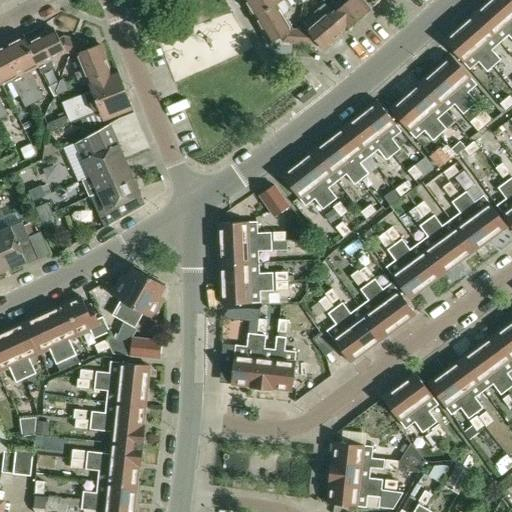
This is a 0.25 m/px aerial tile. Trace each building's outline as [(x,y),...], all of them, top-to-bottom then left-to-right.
[(244,0),(255,17),(283,0),(244,0)] [(290,11),(283,0),(255,17),(270,43),(281,36),(284,41),(296,42),(297,30),(292,29),(283,15),(290,11)] [(342,0),(333,0),(326,7),(330,11),(345,30),(369,9),(361,0),(349,0),(346,3),(342,0)] [(511,38),(511,25),(489,0),(475,13),(493,34),(500,42),(509,35),(511,38)] [(511,0),(489,0),(511,25),(511,0)] [(345,30),(330,11),(326,7),(324,4),(302,23),(308,30),(307,30),(301,30),(299,43),(311,44),(315,41),(323,49),(345,30)] [(475,13),(460,26),(494,65),(501,59),(493,49),(500,42),(493,34),(475,13)] [(460,26),(445,40),(470,69),(479,61),(487,71),(494,65),(460,26)] [(45,32),(27,42),(39,64),(43,72),(54,67),(50,58),(64,51),(69,52),(74,38),(64,36),(59,38),(53,27),(45,32)] [(24,36),(7,45),(35,102),(43,98),(28,69),(39,64),(27,42),(24,36)] [(79,84),(88,81),(111,72),(100,44),(89,48),(86,42),(78,40),(73,53),(78,54),(83,69),(75,72),(79,84)] [(0,48),(0,81),(0,82),(1,83),(11,78),(26,106),(35,102),(7,45),(0,48)] [(469,92),(477,85),(452,55),(437,68),(471,107),(478,101),(469,92)] [(437,68),(421,82),(447,111),(456,104),(464,113),(471,107),(437,68)] [(66,111),(125,88),(117,70),(111,72),(88,81),(92,92),(63,103),(66,111)] [(68,90),(63,78),(60,80),(56,92),(57,95),(68,90)] [(421,82),(406,95),(440,134),(447,128),(455,121),(447,111),(421,82)] [(46,122),(45,134),(80,118),(99,109),(103,119),(133,108),(125,88),(66,111),(66,113),(46,122)] [(406,95),(391,109),(417,138),(425,131),(433,140),(440,134),(406,95)] [(511,98),(510,96),(499,104),(505,111),(511,105),(511,98)] [(393,138),(402,131),(379,101),(362,114),(394,154),(401,149),(393,138)] [(484,109),(478,115),(486,125),(493,119),(484,109)] [(386,160),(394,154),(362,114),(347,126),(365,149),(370,156),(378,149),(386,160)] [(480,131),(486,125),(478,115),(471,121),(480,131)] [(76,140),(63,146),(77,181),(82,179),(127,160),(120,143),(118,144),(117,140),(118,139),(111,122),(76,140)] [(341,130),(331,138),(362,179),(378,166),(370,156),(365,149),(347,126),(341,130)] [(331,138),(316,150),(327,164),(339,180),(347,174),(355,184),(362,179),(331,138)] [(451,149),(455,153),(456,154),(465,146),(460,141),(451,149)] [(463,149),(469,156),(479,148),(473,141),(463,149)] [(447,144),(433,156),(441,165),(455,153),(451,149),(447,144)] [(327,164),(316,150),(299,162),(330,203),(337,198),(330,187),(339,180),(327,164)] [(89,196),(90,195),(98,192),(134,177),(127,160),(82,179),(89,196)] [(299,162),(283,175),(306,205),(315,198),(323,209),(330,203),(299,162)] [(503,178),(510,173),(503,162),(495,168),(503,178)] [(443,172),(449,179),(459,172),(453,164),(443,172)] [(408,171),(415,181),(423,175),(415,165),(408,171)] [(134,177),(98,192),(90,195),(98,213),(105,227),(123,216),(118,204),(141,194),(134,177)] [(401,197),(411,189),(405,182),(395,190),(401,197)] [(450,198),(457,192),(450,182),(442,187),(450,198)] [(497,204),(511,224),(511,193),(505,183),(497,189),(505,199),(497,204)] [(40,184),(28,190),(33,201),(45,195),(40,184)] [(260,195),(274,216),(289,207),(274,185),(260,195)] [(384,197),(390,205),(400,198),(394,189),(384,197)] [(490,238),(507,226),(484,194),(475,201),(467,190),(460,196),(490,238)] [(451,218),(474,250),(490,238),(460,196),(452,201),(460,212),(451,218)] [(35,206),(40,217),(52,212),(47,201),(35,206)] [(424,201),(416,206),(424,217),(432,211),(424,201)] [(340,202),(333,207),(337,213),(341,218),(348,213),(340,202)] [(360,211),(366,219),(376,211),(370,204),(360,211)] [(424,217),(416,206),(409,212),(417,222),(424,217)] [(331,224),(339,217),(333,209),(324,216),(331,224)] [(52,212),(40,217),(45,228),(57,223),(52,212)] [(457,262),(474,250),(451,218),(442,225),(434,214),(427,220),(457,262)] [(425,251),(441,274),(457,262),(427,220),(419,225),(427,236),(418,242),(425,251)] [(10,226),(0,230),(0,249),(8,269),(25,261),(26,263),(37,258),(22,221),(10,226)] [(257,221),(247,222),(219,223),(219,243),(271,241),(271,232),(258,233),(257,221)] [(342,222),(335,228),(343,238),(350,232),(342,222)] [(392,226),(385,232),(393,242),(400,237),(392,226)] [(273,232),(273,241),(286,240),(285,232),(273,232)] [(393,242),(385,232),(378,237),(386,248),(393,242)] [(394,244),(424,286),(441,274),(425,251),(418,242),(409,249),(401,238),(394,244)] [(219,243),(220,264),(259,262),(258,251),(287,250),(287,240),(286,240),(273,241),(271,241),(219,243)] [(394,260),(386,266),(409,297),(424,286),(394,244),(386,249),(394,260)] [(0,272),(8,269),(0,249),(0,272)] [(220,264),(220,284),(273,282),(273,273),(259,273),(259,262),(220,264)] [(365,265),(358,271),(366,281),(373,276),(365,265)] [(149,277),(133,268),(127,278),(122,275),(112,295),(121,300),(113,316),(124,322),(149,277)] [(358,285),(365,280),(357,270),(351,274),(358,285)] [(275,273),(276,282),(289,281),(288,272),(275,273)] [(152,319),(163,298),(159,296),(165,285),(149,277),(124,322),(135,327),(142,314),(152,319)] [(399,326),(415,314),(392,281),(383,288),(375,278),(368,284),(399,326)] [(289,290),(289,281),(276,282),(276,290),(289,290)] [(260,303),(260,291),(273,290),(273,282),(220,284),(221,304),(260,303)] [(382,338),(399,326),(368,284),(360,289),(368,299),(359,306),(382,338)] [(324,294),(332,304),(339,298),(331,288),(324,294)] [(326,311),(333,306),(325,295),(318,301),(326,311)] [(86,308),(81,297),(65,304),(79,335),(90,330),(94,339),(109,333),(103,317),(97,320),(90,306),(86,308)] [(342,302),(335,308),(365,350),(382,338),(359,306),(350,312),(342,302)] [(79,335),(65,304),(45,314),(70,367),(79,363),(68,339),(79,335)] [(227,308),(221,316),(221,319),(258,322),(259,307),(252,307),(227,308)] [(335,323),(326,329),(349,361),(365,350),(335,308),(327,313),(335,323)] [(49,349),(60,372),(70,367),(45,314),(24,323),(38,353),(49,349)] [(258,319),(257,332),(266,332),(267,320),(258,319)] [(288,320),(278,319),(277,332),(286,333),(288,320)] [(121,342),(113,354),(159,360),(161,342),(132,338),(137,329),(135,327),(124,322),(116,339),(121,342)] [(38,353),(24,323),(4,332),(18,361),(25,377),(26,377),(28,385),(36,382),(33,374),(35,373),(28,358),(38,353)] [(511,327),(509,324),(493,335),(511,360),(511,327)] [(312,338),(325,355),(334,349),(321,331),(312,338)] [(0,333),(0,370),(9,367),(16,382),(25,377),(18,361),(4,332),(0,333)] [(248,333),(246,346),(222,344),(220,375),(231,376),(230,384),(250,386),(249,388),(250,388),(255,347),(257,334),(248,333)] [(271,390),(274,349),(264,348),(266,335),(257,334),(255,347),(250,388),(271,390)] [(511,379),(508,374),(511,370),(511,360),(493,335),(477,347),(508,389),(511,386),(511,379)] [(116,339),(110,336),(107,340),(111,348),(113,354),(121,342),(116,339)] [(291,390),(295,362),(295,351),(284,350),(286,337),(276,336),(275,349),(274,349),(271,390),(271,391),(271,388),(291,390)] [(98,354),(111,348),(107,340),(94,346),(98,354)] [(477,347),(461,359),(484,391),(493,385),(500,395),(508,389),(477,347)] [(484,391),(461,359),(444,372),(476,413),(483,408),(475,398),(484,391)] [(110,362),(108,373),(96,372),(95,380),(147,385),(149,366),(110,362)] [(80,370),(79,379),(90,380),(92,380),(93,371),(80,370)] [(476,413),(444,372),(428,384),(451,415),(460,409),(468,419),(476,413)] [(439,405),(415,373),(399,386),(429,427),(436,421),(429,412),(439,405)] [(89,390),(90,380),(79,379),(77,378),(76,388),(89,390)] [(106,390),(105,402),(144,405),(147,385),(95,380),(94,389),(106,390)] [(399,386),(382,398),(405,430),(415,423),(422,432),(429,427),(399,386)] [(511,396),(510,393),(503,399),(510,409),(511,407),(511,396)] [(105,402),(103,413),(91,412),(90,420),(142,425),(144,405),(105,402)] [(73,419),(75,419),(86,419),(86,410),(74,409),(73,419)] [(478,417),(486,427),(493,421),(486,411),(478,417)] [(484,425),(477,415),(469,420),(477,431),(484,425)] [(36,417),(19,419),(22,436),(34,435),(36,417)] [(86,419),(75,419),(75,428),(87,429),(88,420),(86,419)] [(112,432),(111,443),(142,446),(145,426),(142,425),(90,420),(89,429),(112,432)] [(49,422),(37,421),(35,434),(47,435),(49,422)] [(438,423),(431,429),(438,439),(445,434),(438,423)] [(0,453),(4,451),(10,449),(0,425),(0,453)] [(431,430),(424,435),(432,446),(439,440),(431,430)] [(372,459),(373,446),(334,442),(332,463),(330,462),(330,463),(370,468),(384,469),(385,460),(372,459)] [(140,467),(142,446),(111,443),(110,455),(87,453),(87,461),(138,467),(140,467)] [(425,461),(426,461),(421,455),(411,443),(398,462),(386,460),(385,469),(418,473),(425,461)] [(4,451),(2,472),(31,476),(33,450),(15,448),(15,452),(4,451)] [(72,450),(71,459),(84,460),(85,451),(72,450)] [(501,475),(511,465),(511,461),(506,454),(499,460),(499,461),(494,466),(501,475)] [(462,466),(471,470),(477,459),(468,455),(462,466)] [(83,469),(84,460),(71,459),(70,468),(83,469)] [(136,486),(138,467),(87,461),(86,470),(97,471),(96,482),(106,483),(136,486)] [(369,478),(370,468),(330,463),(328,483),(330,484),(382,490),(383,480),(369,478)] [(469,472),(456,465),(444,486),(458,493),(469,472)] [(499,483),(505,490),(511,484),(511,478),(509,475),(499,483)] [(398,481),(385,479),(384,488),(397,490),(398,481)] [(45,482),(35,481),(34,495),(44,496),(45,482)] [(133,506),(136,486),(106,483),(96,482),(94,493),(83,492),(82,501),(133,506)] [(382,490),(330,484),(327,503),(366,508),(367,496),(379,497),(378,508),(393,510),(404,492),(382,490)] [(418,502),(426,507),(432,496),(424,492),(418,502)] [(46,509),(47,497),(35,496),(34,508),(46,509)] [(132,511),(133,506),(82,501),(81,509),(95,511),(94,511),(132,511)]
